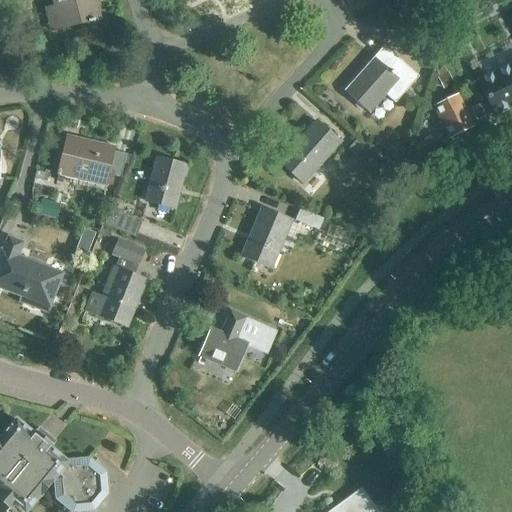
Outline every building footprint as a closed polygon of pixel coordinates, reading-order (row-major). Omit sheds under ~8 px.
[(53,0),(56,8),(47,10),(52,32),(100,20),(95,0),(53,0)] [(386,97),(395,105),(419,78),(384,47),(344,92),(370,115),(386,97)] [(511,64),(477,81),(494,116),(511,107),(511,64)] [(444,88),(452,84),(447,74),(439,78),(444,88)] [(430,102),(436,113),(449,140),(472,130),(453,90),(430,102)] [(279,164),(302,184),(340,143),(317,122),(279,164)] [(67,136),(57,176),(105,188),(109,175),(120,178),(126,155),(114,152),(115,148),(67,136)] [(146,202),(173,210),(185,166),(158,159),(146,202)] [(106,226),(135,238),(142,221),(113,210),(106,226)] [(242,258),(271,270),(291,223),(263,210),(242,258)] [(295,221),(319,232),(324,221),(300,210),(295,221)] [(62,274),(17,257),(22,244),(7,238),(2,251),(0,251),(0,289),(49,308),(62,274)] [(146,281),(135,277),(145,253),(119,242),(113,256),(120,259),(115,269),(114,269),(101,298),(92,294),(84,311),(125,329),(146,281)] [(238,336),(245,339),(252,323),(230,313),(221,336),(210,331),(200,357),(235,372),(246,346),(235,342),(238,336)] [(50,484),(50,483),(53,483),(54,503),(65,511),(95,511),(107,498),(105,476),(88,462),(66,463),(65,464),(48,450),(55,442),(39,429),(33,435),(15,420),(0,438),(0,501),(9,509),(6,511),(26,511),(39,497),(50,484)] [(329,511),(376,511),(360,489),(329,511)]
